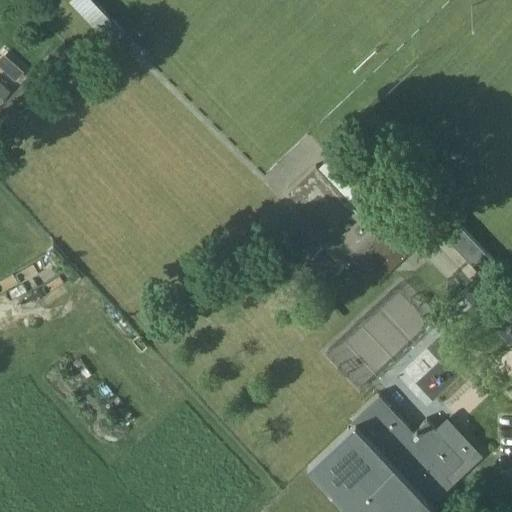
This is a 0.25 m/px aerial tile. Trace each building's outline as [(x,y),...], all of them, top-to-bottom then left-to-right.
[(95,0),(72,0),(104,34),(117,23),(95,0)] [(3,69),(16,80),(24,71),(11,59),(3,69)] [(0,81),(0,102),(10,91),(0,81)] [(319,164),(357,206),(368,197),(329,155),(319,164)] [(288,191),(331,237),(305,262),(325,284),(348,262),(359,273),(366,266),(379,279),(407,253),(384,228),(385,227),(373,215),(379,209),(370,201),(359,211),(316,165),(288,191)] [(484,250),(454,218),(441,230),(472,262),(484,250)] [(379,393),(352,418),(356,421),(308,466),(350,511),(424,511),(433,504),(431,501),(453,481),(447,475),(463,458),(442,435),(444,432),(438,426),(436,428),(427,418),(414,430),(379,393)]
